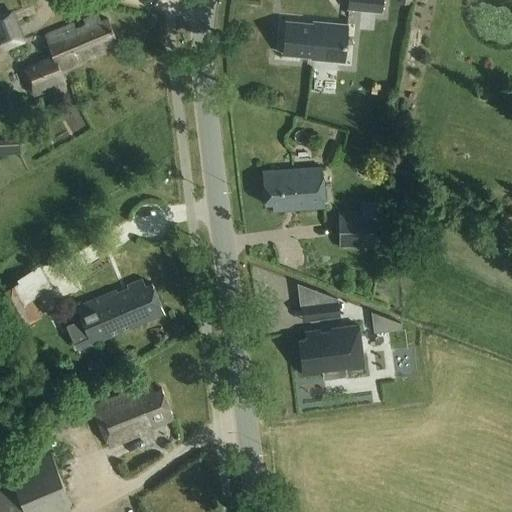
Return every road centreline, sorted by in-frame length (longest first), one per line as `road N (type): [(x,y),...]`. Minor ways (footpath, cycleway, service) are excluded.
road 1 (tertiary): [(257,511),(203,98),(207,0)]
road 2 (track): [(246,427),(217,430),(99,511)]
